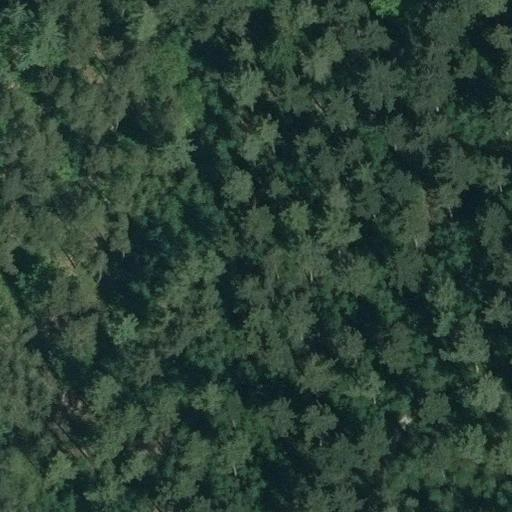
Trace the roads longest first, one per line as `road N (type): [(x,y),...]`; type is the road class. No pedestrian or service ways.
road 1 (track): [(0,25),(511,151)]
road 2 (track): [(0,470),(86,453),(159,458)]
